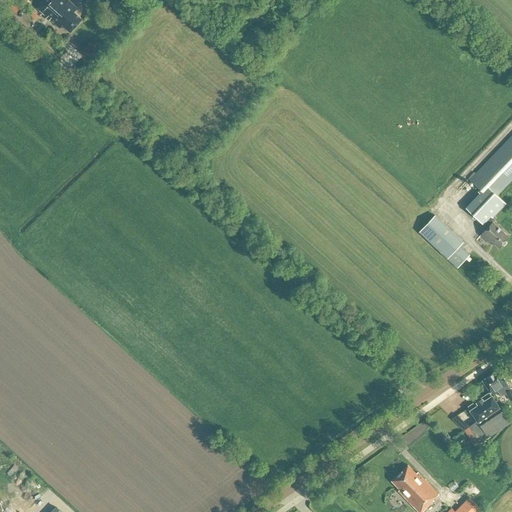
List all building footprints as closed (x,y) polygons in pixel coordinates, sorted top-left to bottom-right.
[(77,9),(65,0),(44,0),(38,9),(60,27),(62,25),(71,32),(82,19),(74,13),(77,9)] [(510,237),(495,222),(496,221),(493,218),(506,204),(497,195),(511,179),(511,136),(470,180),(480,190),(478,192),(480,193),(466,208),(483,224),(488,228),(481,235),(488,242),(490,240),(499,248),(510,237)] [(458,267),(469,255),(460,246),(463,242),(435,215),(419,231),(458,267)] [(511,399),(511,389),(499,370),(482,380),(490,392),(482,397),(483,398),(476,403),(475,401),(468,406),(477,421),(469,426),(457,415),(451,419),(464,431),(474,446),(509,423),(492,396),(498,392),(501,397),(506,394),(510,401),(511,399)] [(416,474),(408,465),(391,481),(400,490),(398,491),(418,511),(421,511),(434,500),(433,499),(439,494),(417,472),(416,474)] [(472,511),(464,503),(454,511),(472,511)]
